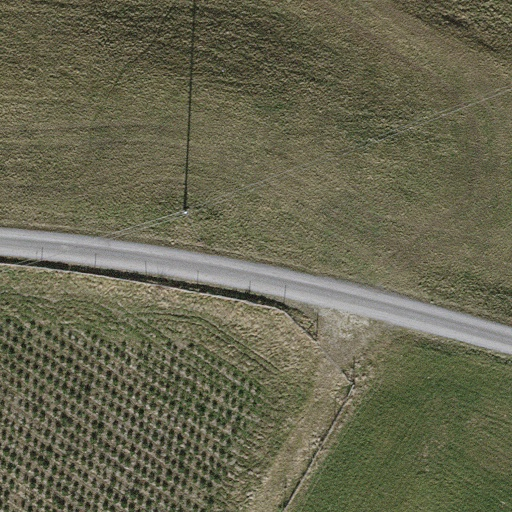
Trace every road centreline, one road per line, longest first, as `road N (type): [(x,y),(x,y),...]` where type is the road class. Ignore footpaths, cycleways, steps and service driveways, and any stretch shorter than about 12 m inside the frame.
road 1 (track): [(0,243),(379,298),(511,339)]
road 2 (track): [(267,511),(379,298)]
